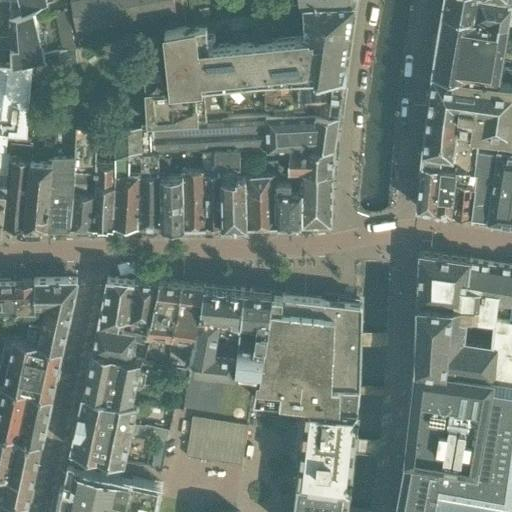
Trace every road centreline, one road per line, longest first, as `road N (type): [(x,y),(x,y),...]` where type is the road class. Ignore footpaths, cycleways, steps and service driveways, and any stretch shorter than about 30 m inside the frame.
road 1 (residential): [(380,511),(398,405),(403,232)]
road 2 (residential): [(99,250),(40,511)]
road 3 (residential): [(346,241),(99,250)]
road 4 (residential): [(368,0),(346,241)]
road 5 (residential): [(403,232),(426,0)]
